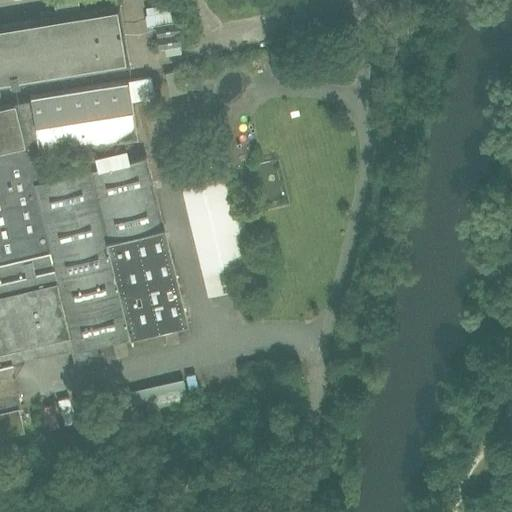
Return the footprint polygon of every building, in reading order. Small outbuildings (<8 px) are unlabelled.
[(79,12),(77,1),(53,5),(55,15),(0,24),(0,84),(126,64),(117,5),(79,12)] [(176,22),(174,11),(146,15),(144,17),(147,27),(154,26),(158,50),(180,46),(177,21),(176,22)] [(27,100),(0,105),(0,432),(22,427),(17,407),(19,406),(9,363),(68,349),(71,364),(95,358),(92,343),(109,339),(112,355),(175,340),(172,325),(183,323),(144,156),(126,161),(123,149),(87,158),(90,170),(61,177),(52,169),(36,153),(133,138),(127,101),(155,96),(151,77),(124,81),(27,97),(27,100)] [(260,285),(232,170),(221,173),(221,172),(179,183),(207,298),(260,285)] [(109,417),(186,400),(182,379),(104,396),(109,417)]
